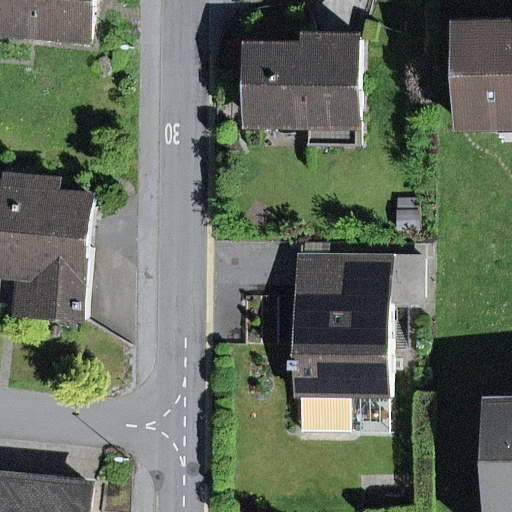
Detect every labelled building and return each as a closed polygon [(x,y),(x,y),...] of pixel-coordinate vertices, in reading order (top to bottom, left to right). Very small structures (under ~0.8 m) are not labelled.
[(0,0),(0,31),(93,40),(96,0),(0,0)] [(511,23),(467,25),(470,130),(509,129),(509,122),(511,122),(511,23)] [(314,125),(313,145),(362,146),(364,39),(316,38),(316,50),(259,49),(257,124),(314,125)] [(0,272),(21,275),(18,314),(86,321),(97,201),(55,197),(57,182),(14,178),(13,193),(0,192),(0,272)] [(356,433),(356,398),(395,398),(396,297),(427,298),(427,259),(344,258),(343,297),(303,296),(303,363),(298,363),(298,371),(303,371),(302,397),(306,397),(306,432),(356,433)] [(303,296),(343,297),(344,258),(304,258),(303,296)] [(356,433),(395,433),(395,398),(356,398),(356,433)] [(500,511),(511,511),(511,399),(498,400),(500,511)] [(0,511),(92,511),(95,489),(0,479),(0,511)]
